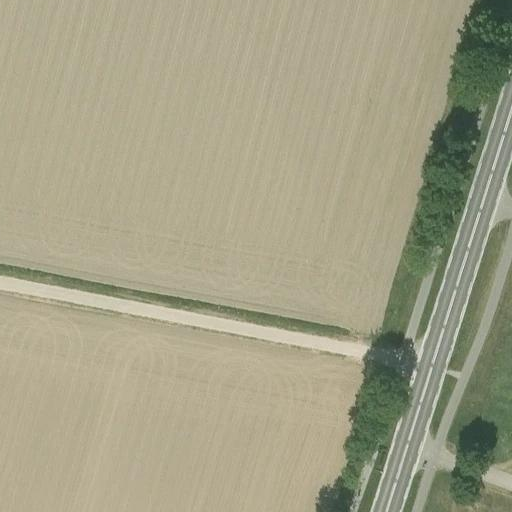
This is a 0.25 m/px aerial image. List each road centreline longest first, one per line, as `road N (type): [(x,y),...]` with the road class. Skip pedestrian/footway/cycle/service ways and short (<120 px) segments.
road 1 (unclassified): [(431,366),(0,283)]
road 2 (primary): [(431,366),(511,115)]
road 3 (primary): [(386,511),(431,366)]
